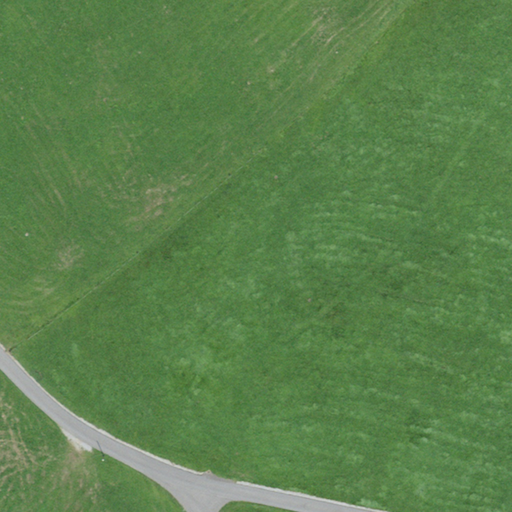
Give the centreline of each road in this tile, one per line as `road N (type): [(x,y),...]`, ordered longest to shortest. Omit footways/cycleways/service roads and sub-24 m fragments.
road 1 (residential): [(0,356),(69,426),(175,482)]
road 2 (residential): [(175,482),(339,511)]
